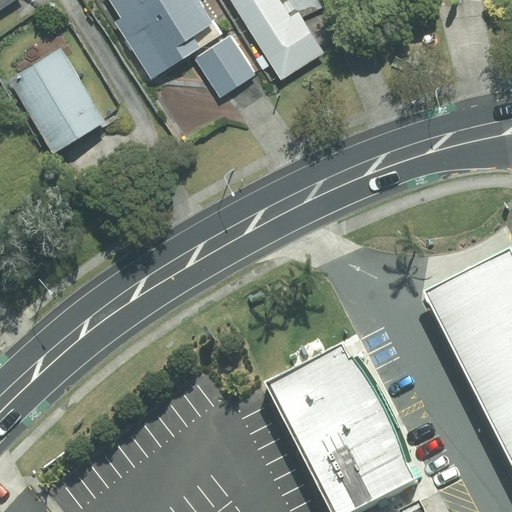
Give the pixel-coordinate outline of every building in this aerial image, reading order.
[(0,0),(0,11),(16,0),(0,0)] [(205,32),(224,19),(211,0),(117,0),(126,13),(116,19),(122,28),(116,32),(152,85),(199,53),(213,43),(205,32)] [(329,49),(303,8),(293,15),(284,0),(237,0),(285,76),(329,49)] [(259,70),(232,30),(213,43),(199,53),(226,93),(259,70)] [(112,115),(68,42),(12,76),(56,149),(112,115)] [(511,248),(511,246),(423,290),(511,465),(511,248)] [(264,382),(329,511),(362,511),(419,484),(407,463),(411,461),(403,436),(386,399),(371,374),(358,355),(351,359),(341,341),(326,349),(294,366),(264,382)]
